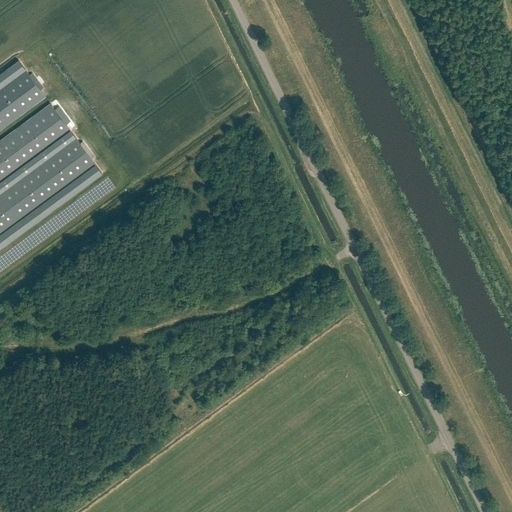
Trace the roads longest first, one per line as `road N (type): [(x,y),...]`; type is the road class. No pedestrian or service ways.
road 1 (unclassified): [(482,511),(232,0)]
road 2 (track): [(354,249),(239,308),(110,343),(0,346)]
